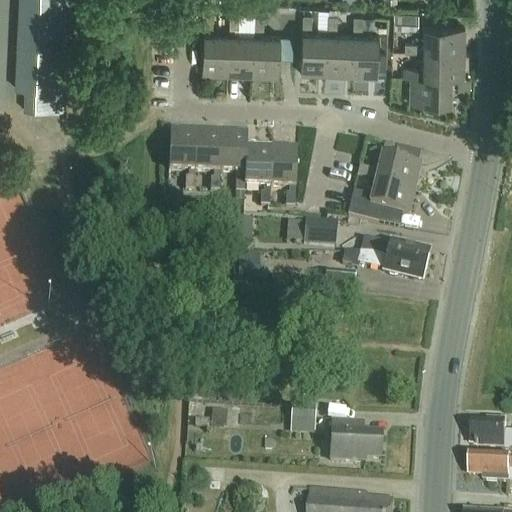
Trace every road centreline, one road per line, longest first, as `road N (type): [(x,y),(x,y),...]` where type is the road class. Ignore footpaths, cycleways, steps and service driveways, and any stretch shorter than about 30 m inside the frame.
road 1 (residential): [(486,158),(333,121),(182,106),(171,84),(172,13)]
road 2 (tertiary): [(437,511),(443,403),(486,158)]
road 3 (tertiary): [(486,158),(494,0)]
